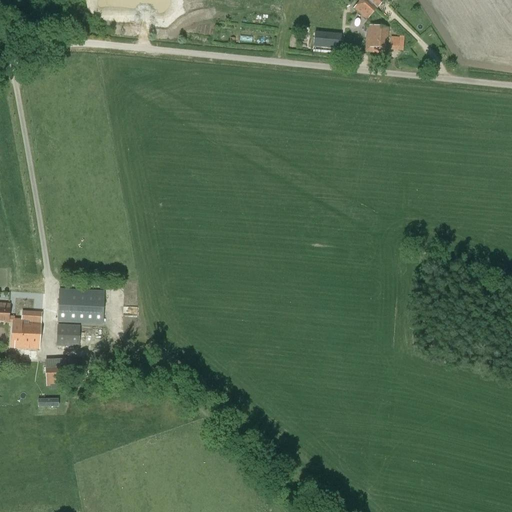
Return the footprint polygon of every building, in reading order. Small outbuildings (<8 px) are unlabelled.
[(357,0),(359,2),(354,8),(366,20),(384,0),(357,0)] [(365,51),(386,52),(388,28),(367,26),(365,51)] [(313,33),(311,51),(343,55),(345,37),(313,33)] [(394,36),(394,50),(407,50),(407,37),(394,36)] [(58,322),(103,324),(105,291),(59,289),(58,322)] [(0,307),(0,321),(13,322),(12,347),(24,348),(37,349),(40,349),(41,313),(22,312),(22,320),(14,320),(15,317),(9,317),(10,305),(1,304),(1,307),(0,307)] [(139,314),(138,307),(125,307),(126,315),(139,314)] [(80,326),(58,325),(57,347),(79,348),(80,326)] [(66,359),(45,360),(47,387),(50,387),(50,390),(65,389),(65,385),(67,386),(67,373),(78,373),(78,359),(66,360),(66,359)]
